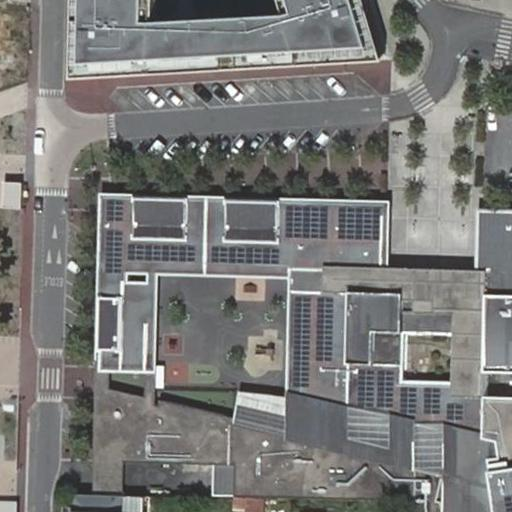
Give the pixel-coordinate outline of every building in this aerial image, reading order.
[(75,0),(74,80),(387,61),(369,0),(283,0),(288,16),(148,24),(149,0),(75,0)] [(381,293),(366,293),(367,271),(386,272),(389,213),(362,212),(334,211),(334,206),(324,205),(324,204),(106,194),(102,194),(100,241),(102,241),(102,252),(118,253),(119,239),(260,245),(259,268),(288,269),(288,265),(302,266),(302,270),(317,271),(316,288),(303,288),(303,290),(345,293),(347,405),(391,417),(418,428),(432,429),(446,430),(458,430),(458,434),(484,436),(486,396),(487,368),(488,359),(477,359),(467,358),(470,289),(436,287),(416,286),(415,299),(381,297),(381,293)] [(511,369),(511,216),(493,216),(493,272),(491,370),(511,369)] [(118,253),(102,252),(99,360),(121,361),(122,359),(150,359),(150,282),(132,281),(133,266),(197,267),(197,264),(221,264),(222,267),(259,268),(260,245),(119,239),(118,253)] [(345,293),(303,290),(299,393),(347,405),(345,293)] [(101,404),(98,462),(128,463),(237,467),(235,498),(353,500),(354,454),(298,441),(234,425),(235,418),(163,401),(161,406),(139,403),(139,402),(137,399),(135,397),(134,397),(132,395),(131,394),(130,394),(130,393),(129,393),(127,393),(127,392),(125,392),(125,391),(124,391),(124,392),(123,391),(119,391),(119,392),(117,392),(116,392),(114,392),(114,393),(113,393),(112,393),(111,393),(111,394),(110,394),(109,395),(108,396),(107,396),(107,397),(106,397),(105,398),(105,399),(104,399),(103,400),(103,401),(102,402),(101,404)] [(298,441),(354,454),(415,469),(413,502),(413,511),(446,511),(450,511),(496,511),(494,495),(499,493),(493,455),(509,451),(508,445),(484,436),(458,434),(458,430),(446,430),(446,444),(418,443),(418,428),(391,417),(392,447),(351,438),(347,405),(299,393),(298,441)] [(509,451),(493,455),(499,493),(494,495),(496,511),(511,511),(511,397),(486,396),(484,436),(508,445),(509,451)] [(415,469),(354,454),(353,500),(413,502),(415,469)] [(128,463),(98,462),(97,494),(113,495),(127,496),(128,463)] [(145,511),(146,496),(127,496),(113,495),(97,494),(76,494),(76,511),(145,511)]
